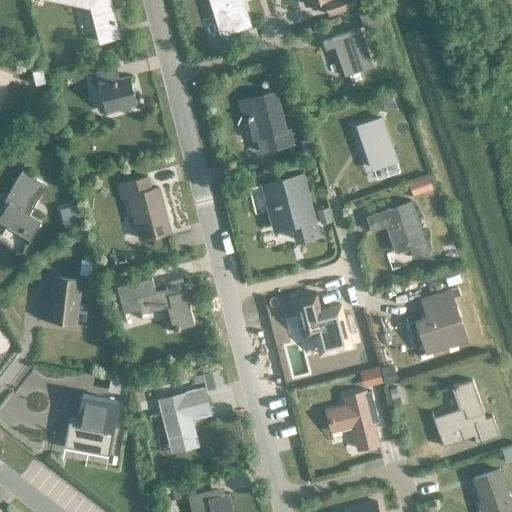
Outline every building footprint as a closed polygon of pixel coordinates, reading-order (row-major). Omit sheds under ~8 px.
[(68,0),(93,5),(99,32),(102,41),(119,37),(109,0),(68,0)] [(211,0),(222,34),(250,26),(241,0),(211,0)] [(353,0),(330,0),(325,2),(329,14),(356,5),(353,0)] [(346,76),(373,66),(359,28),(323,40),(326,50),(335,47),(346,76)] [(116,67),(95,73),(105,111),(136,103),(129,76),(119,79),(116,67)] [(261,95),(239,101),(243,117),(255,114),(261,137),(266,135),(270,149),(294,143),(290,128),(286,130),(276,91),(261,95)] [(392,95),(381,99),(385,113),(397,109),(392,95)] [(373,169),(396,161),(381,119),(358,127),(373,169)] [(0,221),(32,240),(43,221),(30,214),(47,185),(22,170),(8,195),(12,197),(0,218),(0,221)] [(302,175),(264,185),(275,229),(295,224),(299,240),(304,239),(318,235),(302,175)] [(412,194),(430,187),(425,176),(408,182),(412,194)] [(142,239),(171,231),(160,187),(152,189),(148,177),(120,184),(123,198),(131,196),(142,239)] [(411,201),(367,217),(372,231),(386,226),(395,251),(410,246),(413,257),(428,252),(411,201)] [(455,266),(437,272),(439,278),(457,272),(455,266)] [(76,320),(81,279),(55,276),(53,300),(41,299),(39,316),(76,320)] [(177,329),(195,324),(183,278),(170,282),(172,288),(137,297),(141,314),(171,306),(177,329)] [(448,289),(422,298),(428,316),(417,320),(428,353),(466,340),(448,289)] [(316,292),(293,298),(303,339),(312,337),(317,357),(352,348),(341,304),(320,309),(316,292)] [(463,408),(434,418),(439,434),(444,446),(464,439),(459,427),(469,424),(476,443),(495,436),(488,417),(486,418),(472,380),(455,385),(463,408)] [(191,414),(209,409),(204,389),(161,401),(172,443),(197,437),(191,414)] [(365,391),(345,397),(347,405),(327,410),(333,431),(352,425),(358,448),(379,443),(365,391)] [(68,421),(64,443),(107,451),(115,410),(117,400),(82,394),(77,422),(68,421)] [(511,446),(499,450),(502,460),(511,456),(511,446)] [(500,469),(473,479),(483,507),(480,508),(481,511),(511,511),(511,501),(511,502),(500,469)] [(234,511),(230,493),(210,498),(208,490),(189,495),(193,511),(234,511)] [(379,511),(377,502),(345,510),(345,511),(379,511)]
